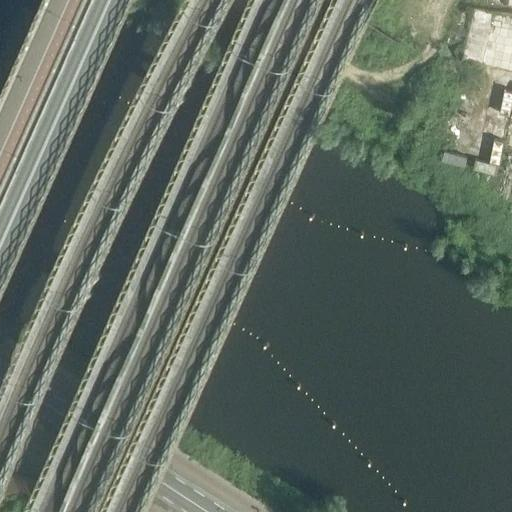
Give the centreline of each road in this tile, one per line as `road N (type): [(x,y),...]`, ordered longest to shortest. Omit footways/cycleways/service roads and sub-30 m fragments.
road 1 (secondary): [(0,235),(104,0)]
road 2 (tertiary): [(205,511),(0,380)]
